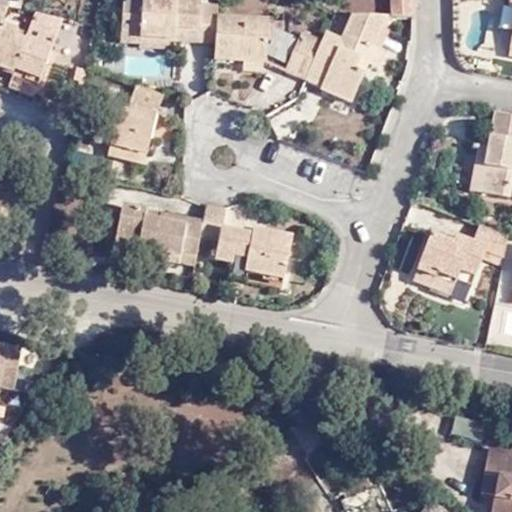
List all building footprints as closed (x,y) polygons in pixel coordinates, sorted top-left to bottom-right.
[(224,46),(225,22),(226,7),(208,5),(208,0),(128,0),(124,46),(143,47),(142,41),(182,43),(224,46)] [(396,23),(415,23),(415,0),(398,1),(396,23)] [(0,68),(19,75),(20,71),(30,38),(28,38),(27,42),(20,40),(22,30),(4,26),(9,9),(0,7),(0,68)] [(59,37),(65,21),(38,15),(33,30),(59,37)] [(224,46),(222,66),(274,67),(276,23),(225,22),(224,46)] [(332,80),(328,90),(326,93),(360,106),(371,79),(361,74),(365,66),(375,70),(383,50),(394,22),(354,22),(350,37),(332,47),(330,46),(320,74),(332,80)] [(292,76),(316,85),(320,74),(330,46),(308,36),(292,76)] [(30,38),(20,71),(44,78),(56,42),(39,37),(39,41),(30,38)] [(182,53),(182,43),(142,41),(143,47),(142,52),(182,53)] [(392,55),(383,50),(375,70),(384,74),(392,55)] [(371,79),(375,70),(365,66),(361,74),(371,79)] [(320,74),(316,85),(328,90),(332,80),(320,74)] [(150,162),(165,100),(137,92),(130,114),(105,109),(97,150),(114,155),(150,162)] [(511,118),(493,115),(490,137),(488,150),(476,148),(472,169),(483,171),(478,198),(505,202),(507,194),(511,194),(511,118)] [(488,150),(490,137),(479,136),(476,148),(488,150)] [(148,172),(150,162),(114,155),(112,165),(148,172)] [(467,196),(478,198),(483,171),(472,169),(467,196)] [(0,202),(0,235),(9,237),(15,205),(0,202)] [(232,234),(236,212),(214,208),(211,225),(208,247),(229,250),(226,269),(255,274),(255,280),(295,287),(304,241),(262,233),(260,239),(232,234)] [(205,259),(208,247),(211,225),(170,218),(169,226),(155,224),(155,216),(130,212),(123,252),(146,256),(174,261),(172,272),(189,274),(192,258),(205,259)] [(169,226),(170,218),(155,216),(155,224),(169,226)] [(486,253),(504,259),(507,238),(479,227),(474,241),(436,228),(419,273),(458,288),(459,285),(472,289),(486,253)] [(144,268),(146,256),(123,252),(122,263),(144,268)] [(454,298),(458,288),(419,273),(414,284),(454,298)] [(0,343),(0,367),(8,369),(13,346),(0,343)] [(8,369),(24,372),(28,349),(13,346),(8,369)] [(0,388),(4,389),(8,369),(0,367),(0,388)] [(20,392),(22,378),(24,372),(8,369),(4,389),(20,392)] [(308,411),(285,426),(303,453),(326,438),(308,411)] [(511,511),(511,434),(508,449),(503,448),(492,493),(487,511),(511,511)] [(492,493),(503,448),(490,446),(478,489),(492,493)]
